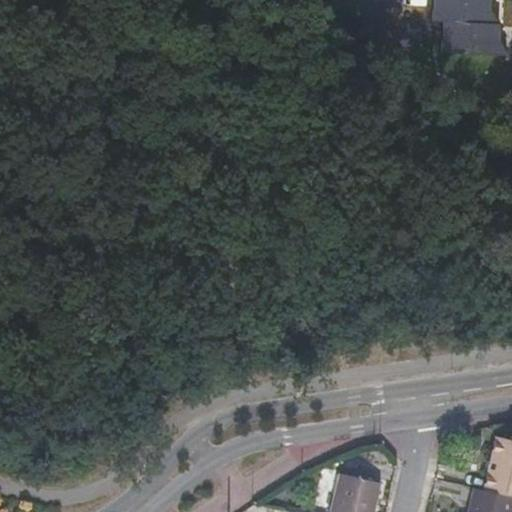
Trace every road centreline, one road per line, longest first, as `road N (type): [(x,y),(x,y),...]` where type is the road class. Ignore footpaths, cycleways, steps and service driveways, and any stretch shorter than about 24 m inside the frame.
road 1 (secondary): [(410,390),(222,421),(177,454)]
road 2 (secondary): [(203,470),(244,447),(288,436),(416,420)]
